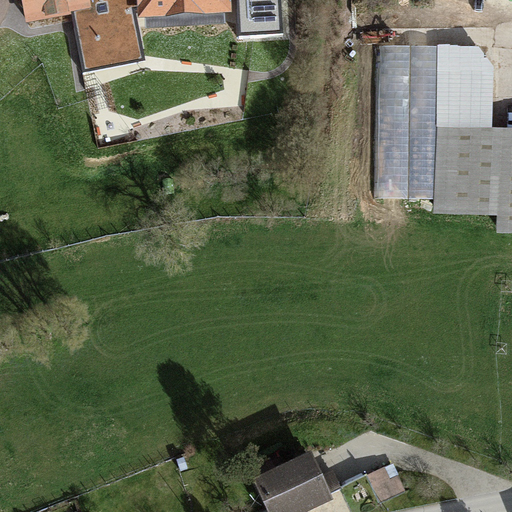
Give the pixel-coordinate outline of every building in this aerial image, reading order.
[(87,0),(24,0),(28,23),(90,13),(87,0)] [(226,0),(142,0),(143,12),(227,9),(226,0)] [(467,53),(381,52),(379,195),(465,197),(467,53)] [(511,129),(480,130),(475,225),(502,225),(503,246),(511,246),(511,129)] [(310,455),(260,479),(275,511),(294,511),(330,495),(310,455)]
